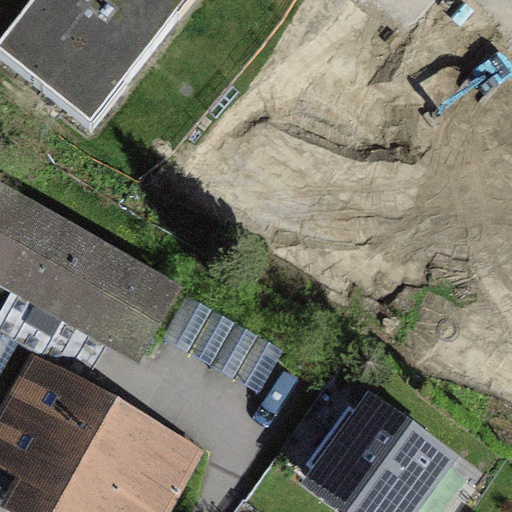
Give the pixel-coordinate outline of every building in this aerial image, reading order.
[(0,66),(82,130),(182,0),(38,0),(0,50),(0,66)] [(379,0),(411,25),(431,0),(379,0)] [(0,297),(131,373),(175,298),(0,196),(0,189),(0,188),(0,297)] [(180,511),(207,467),(37,367),(0,430),(0,483),(23,497),(14,511),(180,511)] [(382,470),(361,459),(336,508),(344,511),(408,511),(431,468),(393,449),(382,470)]
